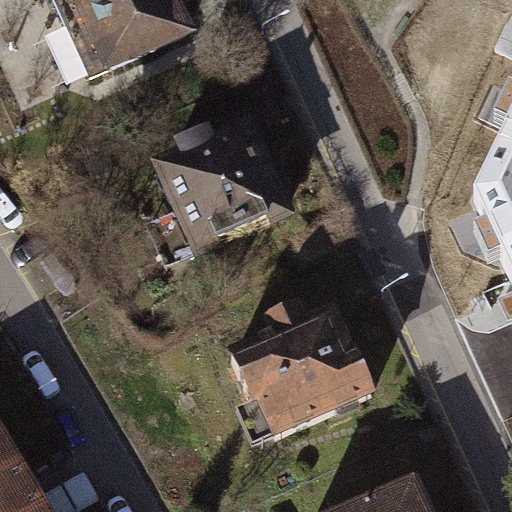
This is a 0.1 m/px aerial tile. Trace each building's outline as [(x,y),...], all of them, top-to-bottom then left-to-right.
[(54,0),(95,86),(109,80),(113,90),(202,48),(179,0),(54,0)] [(254,122),(156,166),(202,266),(299,222),(261,137),(254,122)] [(511,136),(507,135),(476,203),(498,251),(511,281),(511,136)] [(325,317),(231,360),(268,441),(362,398),(332,334),(325,317)] [(0,418),(0,511),(53,511),(39,487),(0,418)] [(434,511),(420,481),(352,511),(434,511)]
